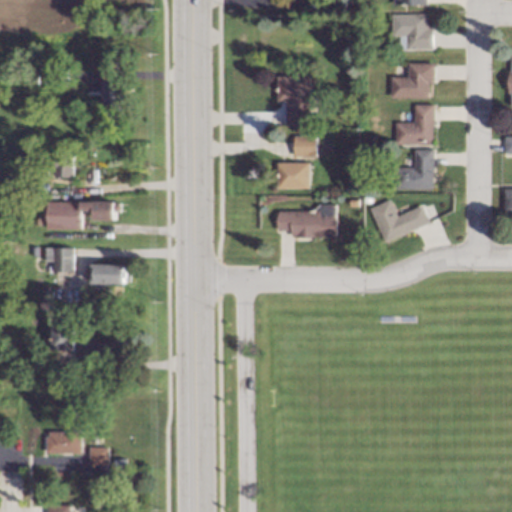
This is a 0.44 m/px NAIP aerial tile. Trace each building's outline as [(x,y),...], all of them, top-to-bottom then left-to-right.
[(427,26),(434,26),(434,48),(401,48),(401,35),(392,34),(392,12),(427,13),(427,26)] [(435,82),(429,82),(429,97),(391,97),(391,76),(409,76),(409,61),(435,62),(435,82)] [(69,82),(47,82),(48,68),(69,69),(69,82)] [(40,83),(26,83),(26,69),(40,69),(40,83)] [(310,124),(287,124),(287,101),(278,101),(277,75),(310,75),(310,124)] [(125,102),(106,103),(106,78),(124,77),(125,102)] [(434,144),(396,143),(396,122),(414,122),(415,104),(435,104),(434,144)] [(314,155),(296,156),(296,138),(314,138),(314,155)] [(434,188),(396,188),(397,166),(415,167),(415,148),(434,148),(434,188)] [(77,154),(76,168),(75,168),(74,176),(56,175),(56,169),(51,169),(51,163),(58,163),(58,153),(77,154)] [(311,187),(279,187),(279,161),(310,161),(311,187)] [(397,215),(424,203),(432,222),(386,242),(371,207),(390,198),(397,215)] [(121,209),(115,209),(115,219),(96,219),(96,209),(82,209),(82,202),(121,202),(121,209)] [(336,203),(336,214),(337,214),(337,237),(294,236),(294,230),(280,229),(280,209),(317,210),(317,203),(336,203)] [(74,271),(54,271),(54,246),(74,246),(74,271)] [(127,265),(126,282),(96,281),(97,263),(127,265)] [(53,289),(52,299),(42,298),(43,288),(53,289)] [(68,320),(59,320),(59,308),(68,308),(68,320)] [(75,324),(74,349),(52,348),(53,323),(75,324)] [(127,339),(126,360),(102,359),(103,338),(127,339)] [(102,413),(101,422),(93,421),(94,412),(102,413)] [(81,452),(46,451),(46,435),(49,435),(49,430),(81,430),(81,452)] [(108,463),(89,463),(89,446),(108,446),(108,463)] [(70,511),(46,511),(47,503),(70,504),(70,511)]
